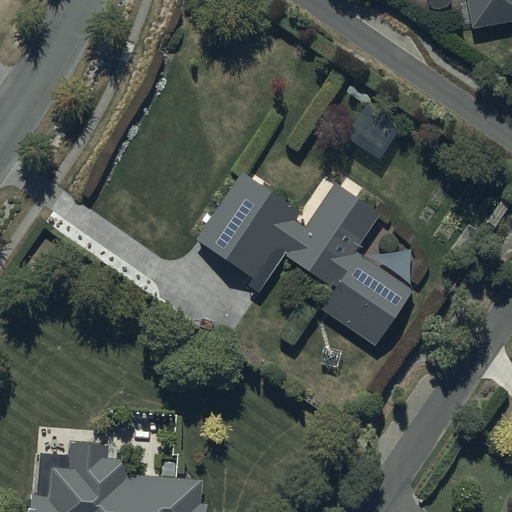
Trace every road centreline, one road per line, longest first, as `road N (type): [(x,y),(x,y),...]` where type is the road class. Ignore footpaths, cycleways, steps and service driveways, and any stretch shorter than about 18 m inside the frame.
road 1 (residential): [(511,303),(373,511)]
road 2 (residential): [(304,0),(511,139)]
road 3 (residential): [(0,124),(79,0)]
